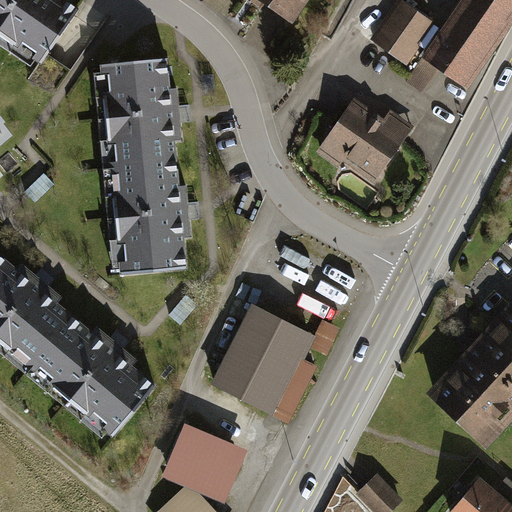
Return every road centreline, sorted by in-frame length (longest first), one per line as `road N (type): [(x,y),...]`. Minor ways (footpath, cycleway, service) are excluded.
road 1 (residential): [(413,275),(326,229),(278,190),(225,59),(158,0)]
road 2 (track): [(278,190),(132,511)]
road 3 (secondary): [(290,511),(413,275)]
road 4 (secondary): [(413,275),(511,84)]
road 5 (track): [(128,511),(0,404)]
